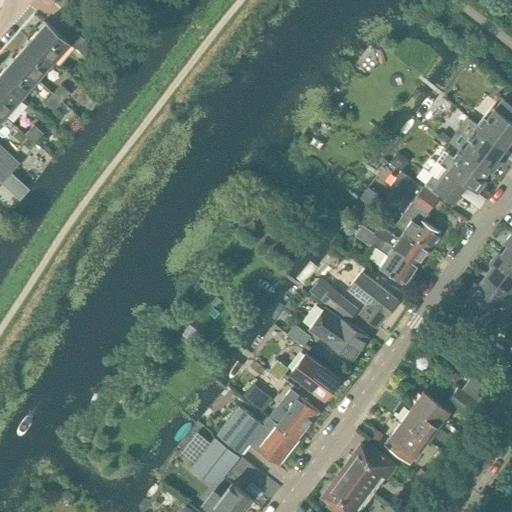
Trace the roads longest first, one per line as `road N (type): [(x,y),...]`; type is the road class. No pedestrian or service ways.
road 1 (residential): [(273,511),(511,189)]
road 2 (unclassified): [(441,511),(511,415)]
